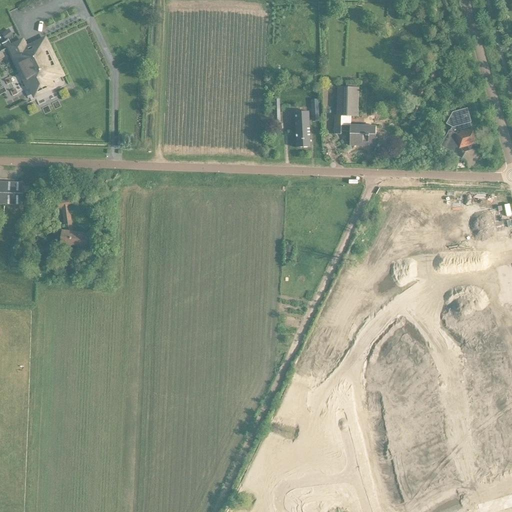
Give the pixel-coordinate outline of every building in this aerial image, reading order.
[(13,36),(8,30),(1,35),(6,41),(13,36)] [(31,93),(32,93),(34,97),(64,82),(50,51),(45,53),(39,42),(26,48),(22,41),(9,47),(22,74),(23,73),(24,76),(22,77),(27,88),(29,87),(31,91),(30,91),(31,93)] [(0,58),(10,55),(8,49),(0,51),(0,58)] [(336,116),(334,116),(333,135),(340,135),(340,131),(349,131),(349,147),(375,147),(375,127),(349,126),(350,117),(357,117),(358,89),(337,88),(336,116)] [(318,100),(310,100),(311,123),(319,123),(318,100)] [(475,144),(476,143),(473,131),(472,131),(470,123),(471,123),(467,109),(453,113),(446,125),(452,128),(450,131),(449,131),(440,146),(458,156),(460,157),(459,160),(464,163),(471,151),(477,149),(475,144)] [(309,148),(308,112),(294,113),(296,149),(309,148)] [(0,204),(23,206),(23,184),(0,182),(0,204)] [(72,199),(53,201),(54,209),(62,208),(65,232),(63,232),(61,245),(86,248),(88,235),(73,233),(69,207),(73,207),(72,199)] [(419,202),(396,204),(398,224),(408,223),(408,224),(412,224),(412,223),(421,222),(420,201),(419,201),(419,202)] [(492,281),(482,284),(486,298),(496,295),(492,281)] [(344,310),(339,329),(361,335),(366,316),(344,310)] [(420,360),(423,382),(434,380),(434,381),(435,381),(435,380),(440,379),(439,370),(438,364),(438,362),(438,361),(437,358),(420,360)] [(290,403),(320,410),(323,394),(294,388),(295,389),(292,403),(290,403)] [(364,435),(366,452),(388,449),(385,432),(364,435)] [(326,433),(302,436),(304,451),(306,452),(305,453),(307,454),(307,453),(309,455),(328,453),(326,433)] [(440,434),(419,441),(424,457),(445,451),(440,434)] [(511,487),(511,455),(501,456),(505,489),(511,487)] [(449,470),(428,477),(433,493),(454,487),(449,470)] [(338,491),(328,493),(330,511),(350,511),(348,490),(338,491)] [(407,511),(405,499),(383,504),(385,511),(407,511)]
